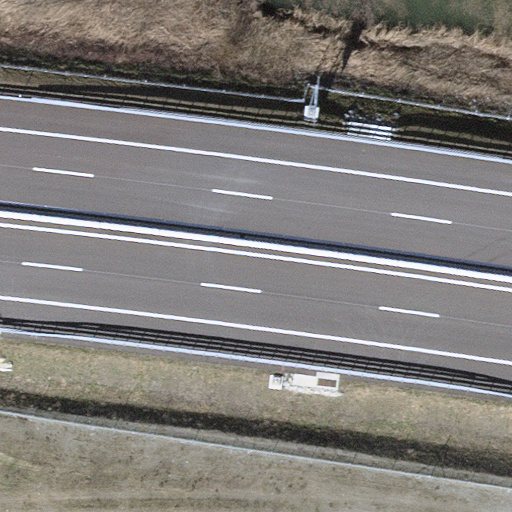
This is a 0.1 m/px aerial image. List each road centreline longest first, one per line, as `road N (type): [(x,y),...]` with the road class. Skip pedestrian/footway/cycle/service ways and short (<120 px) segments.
road 1 (motorway): [(511,231),(0,164)]
road 2 (motorway): [(0,261),(511,327)]
